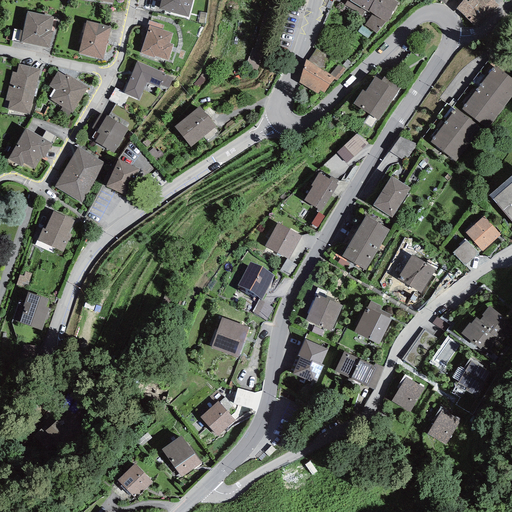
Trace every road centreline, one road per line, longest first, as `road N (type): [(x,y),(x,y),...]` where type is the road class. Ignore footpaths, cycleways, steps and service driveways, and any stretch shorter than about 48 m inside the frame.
road 1 (residential): [(281,119),(110,234),(81,270),(37,367),(0,413)]
road 2 (residential): [(204,489),(236,489),(359,419),(416,320),(511,254)]
road 3 (tertiary): [(307,267),(452,35)]
road 4 (tertiary): [(307,267),(282,322),(263,420),(204,489)]
road 5 (tertiary): [(452,35),(445,16),(424,13),(304,124),(281,119)]
road 6 (residential): [(42,189),(111,73)]
road 7 (tertiary): [(281,119),(278,104),(315,0)]
